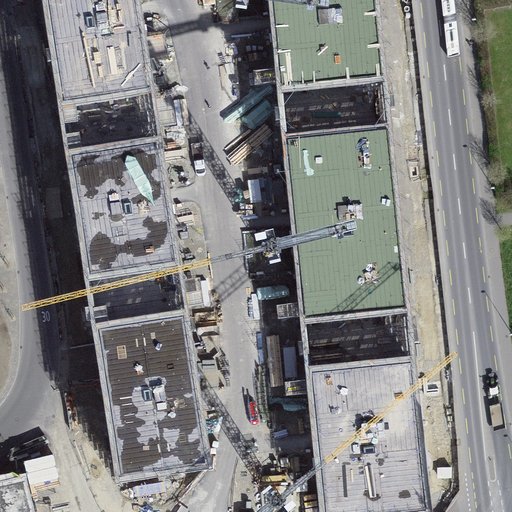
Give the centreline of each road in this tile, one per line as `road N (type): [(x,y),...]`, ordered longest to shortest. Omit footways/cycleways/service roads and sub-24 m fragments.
road 1 (residential): [(204,0),(270,511)]
road 2 (secondary): [(498,511),(437,0)]
road 3 (residential): [(0,434),(35,390),(41,349),(0,49)]
